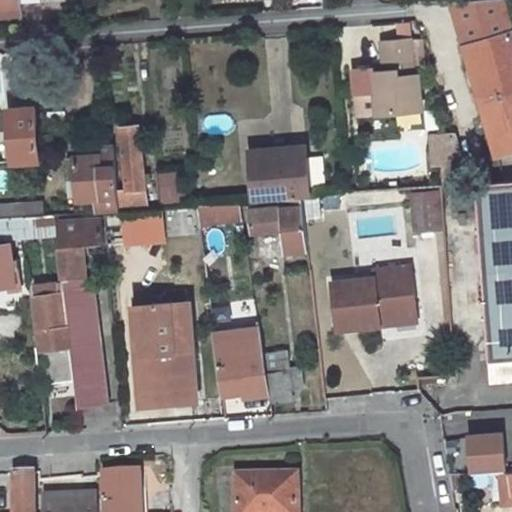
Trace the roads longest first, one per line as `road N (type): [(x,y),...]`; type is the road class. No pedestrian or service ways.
road 1 (residential): [(472,162),(433,13),(0,45)]
road 2 (residential): [(423,511),(406,419),(180,438)]
road 3 (residential): [(180,438),(0,453)]
